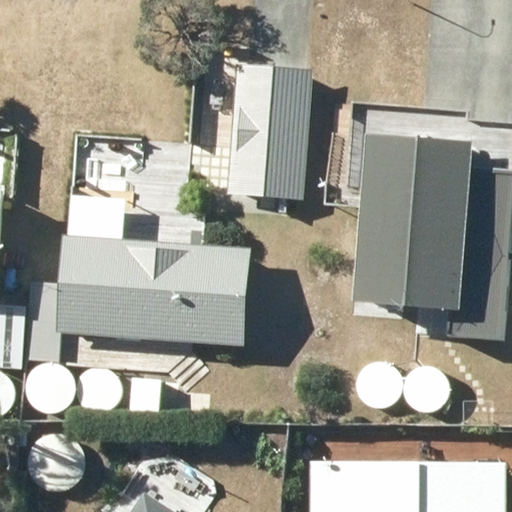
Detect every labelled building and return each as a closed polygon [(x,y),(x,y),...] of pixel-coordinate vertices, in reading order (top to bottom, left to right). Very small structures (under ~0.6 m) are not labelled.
[(232,65),(225,198),(302,202),(310,70),(232,65)] [(362,190),(353,306),(460,315),(469,198),(488,199),(495,116),(350,105),(344,189),(362,190)] [(55,336),(243,348),(249,252),(61,240),(55,336)] [(130,379),(129,413),(158,414),(159,380),(130,379)] [(291,430),(290,457),(335,459),(336,431),(291,430)] [(167,511),(144,496),(133,511),(167,511)]
